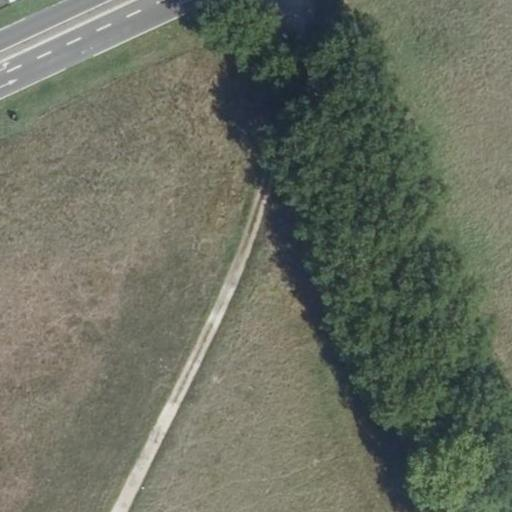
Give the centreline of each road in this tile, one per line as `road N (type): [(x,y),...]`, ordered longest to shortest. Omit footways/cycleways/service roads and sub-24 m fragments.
road 1 (unclassified): [(289,0),(356,210),(473,511)]
road 2 (track): [(121,511),(241,256),(304,50)]
road 3 (primary): [(0,86),(188,0)]
